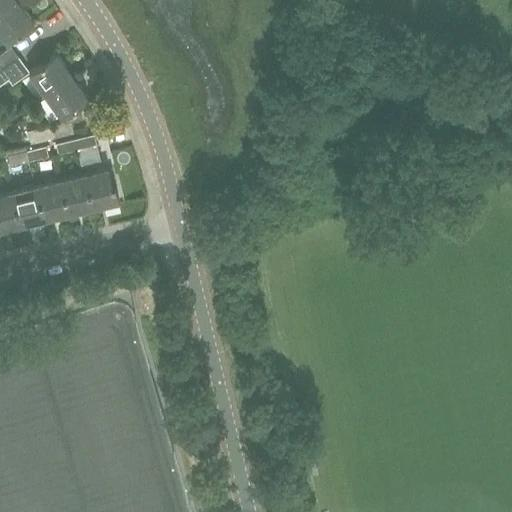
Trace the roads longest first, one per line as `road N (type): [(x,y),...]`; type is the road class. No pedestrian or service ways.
road 1 (unclassified): [(248,511),(180,227)]
road 2 (unclassified): [(180,227),(145,104),(83,0)]
road 3 (residential): [(0,269),(180,227)]
